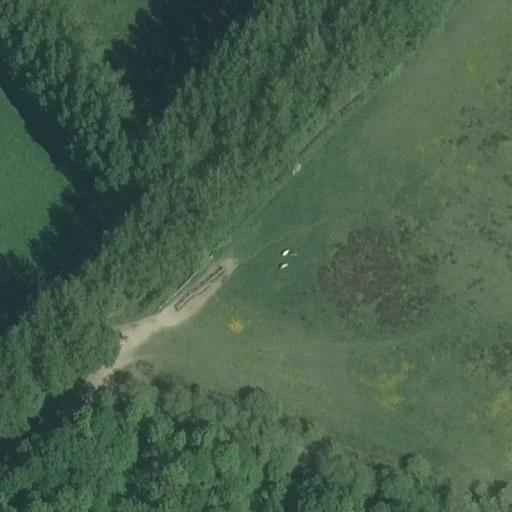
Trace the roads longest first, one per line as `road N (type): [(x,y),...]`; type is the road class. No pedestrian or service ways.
road 1 (track): [(139,242),(373,0)]
road 2 (track): [(139,242),(0,46)]
road 3 (track): [(0,384),(139,242)]
